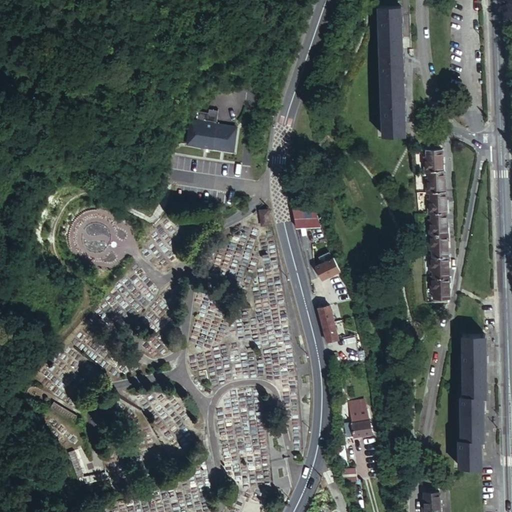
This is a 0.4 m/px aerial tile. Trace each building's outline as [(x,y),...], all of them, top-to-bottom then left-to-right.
[(379,4),(382,133),(403,132),(401,3),(379,4)] [(219,115),(211,113),(199,112),(198,121),(192,120),(189,144),(204,146),(211,147),(235,150),(239,126),(218,124),(219,115)] [(442,154),(442,146),(426,146),(426,154),(426,158),(424,158),(425,168),(427,168),(442,167),(442,160),(442,154)] [(426,179),(426,188),(429,188),(443,188),(443,167),(442,167),(427,168),(428,175),(428,179),(426,179)] [(427,200),(428,211),(430,211),(446,210),(445,197),(445,188),(443,188),(429,188),(430,196),(430,200),(427,200)] [(268,223),(274,222),(272,215),(271,209),(265,211),(266,215),(268,223)] [(428,222),(429,232),(446,231),(446,218),(446,210),(430,211),(430,218),(430,222),(428,222)] [(265,228),(275,226),(274,222),(268,223),(266,215),(265,211),(261,212),(265,228)] [(432,247),(432,253),(447,253),(447,242),(446,231),(429,232),(429,243),(431,243),(432,247)] [(323,279),(343,269),(336,253),(316,264),(323,279)] [(432,270),(433,276),(448,275),(447,265),(447,253),(432,253),(429,254),(430,266),(432,266),(432,270)] [(433,296),(447,296),(448,292),(448,275),(433,276),(430,276),(431,286),(433,286),(433,290),(433,296)] [(316,306),(320,322),(332,319),(328,303),(316,306)] [(332,319),(320,322),(325,339),(337,336),(332,319)] [(464,395),(461,395),(462,437),(458,437),(459,465),(482,464),(481,437),(483,437),(482,395),(485,395),(484,334),(462,335),(464,395)] [(340,423),(343,437),(372,432),(369,417),(367,418),(365,408),(364,408),(362,398),(348,400),(352,421),(340,423)] [(344,446),(346,459),(352,458),(351,445),(344,446)] [(352,458),(346,459),(347,467),(339,468),(341,481),(355,479),(352,458)] [(439,489),(423,490),(423,497),(423,501),(421,501),(422,511),(424,511),(440,510),(440,502),(440,498),(439,489)]
